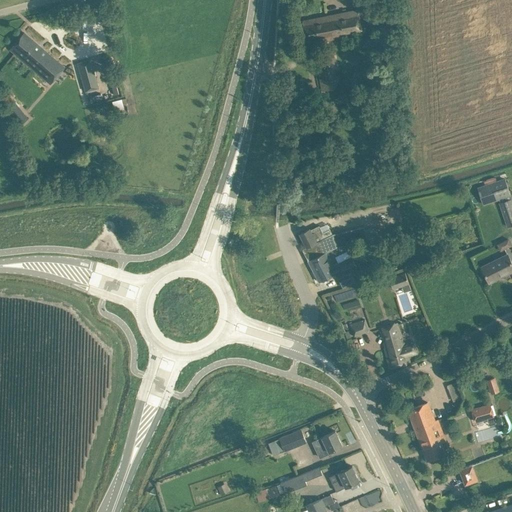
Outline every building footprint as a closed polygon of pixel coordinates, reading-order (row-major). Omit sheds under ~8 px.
[(384,28),(380,6),(358,10),(358,9),(314,18),(319,43),(322,42),(325,59),(317,61),(322,90),(341,87),(335,57),(330,58),(327,41),(363,34),(362,32),(384,28)] [(319,45),(319,43),(314,18),(302,21),(308,47),(319,45)] [(51,83),(64,67),(24,32),(10,49),(51,83)] [(86,92),(98,88),(90,60),(78,64),(86,92)] [(496,181),(494,177),(485,179),(486,184),(477,188),(483,205),(499,200),(500,202),(499,203),(507,227),(511,225),(511,200),(504,178),(496,181)] [(323,232),(319,225),(311,230),(310,228),(299,233),(307,247),(308,247),(314,257),(330,249),(338,245),(364,240),(381,236),(380,235),(378,236),(376,227),(371,228),(371,227),(365,229),(364,226),(332,234),(329,229),(323,232)] [(382,252),(379,242),(382,241),(381,236),(364,240),(366,248),(367,248),(369,256),(382,252)] [(499,250),(511,246),(509,238),(496,242),(499,250)] [(332,265),(326,254),(331,252),(330,249),(314,257),(308,260),(319,282),(336,273),(340,281),(352,274),(352,273),(358,270),(348,250),(336,257),(338,262),(332,265)] [(489,282),(511,270),(511,263),(507,254),(482,267),(489,282)] [(389,276),(393,288),(409,283),(405,271),(389,276)] [(335,301),(357,296),(356,289),(333,293),(335,301)] [(354,336),(369,330),(364,319),(350,324),(354,336)] [(406,344),(399,326),(398,321),(380,327),(382,336),(385,335),(386,341),(384,341),(385,347),(384,348),(389,368),(410,362),(409,356),(419,353),(415,341),(406,344)] [(492,394),(499,391),(495,378),(487,380),(492,394)] [(434,420),(428,402),(408,409),(423,448),(424,448),(429,460),(447,453),(442,441),(446,439),(438,418),(434,420)] [(475,422),(494,417),(490,404),(471,409),(475,422)] [(285,451),(306,442),(301,430),(275,441),(279,452),(284,450),(285,451)] [(320,457),(330,452),(329,451),(342,445),(335,430),(313,441),(320,457)] [(460,470),(465,483),(466,487),(511,469),(511,450),(471,466),(460,470)] [(336,491),(359,480),(352,465),(330,476),(333,482),(336,491)] [(285,493),(307,484),(305,481),(322,474),(319,467),(281,482),(285,493)] [(222,495),(229,491),(225,482),(217,486),(222,495)] [(255,491),(259,501),(278,494),(275,484),(255,491)] [(379,489),(351,501),(356,511),(384,500),(379,489)] [(327,511),(325,506),(334,502),(331,494),(307,504),(309,508),(302,511),(301,511),(327,511)] [(511,511),(511,503),(486,511),(511,511)]
